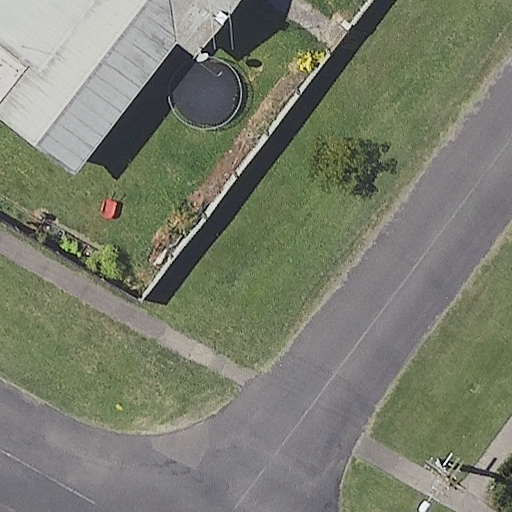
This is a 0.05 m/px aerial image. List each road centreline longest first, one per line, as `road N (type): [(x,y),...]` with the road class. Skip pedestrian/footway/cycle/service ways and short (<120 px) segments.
road 1 (residential): [(511,151),(241,511)]
road 2 (residential): [(0,444),(120,511)]
